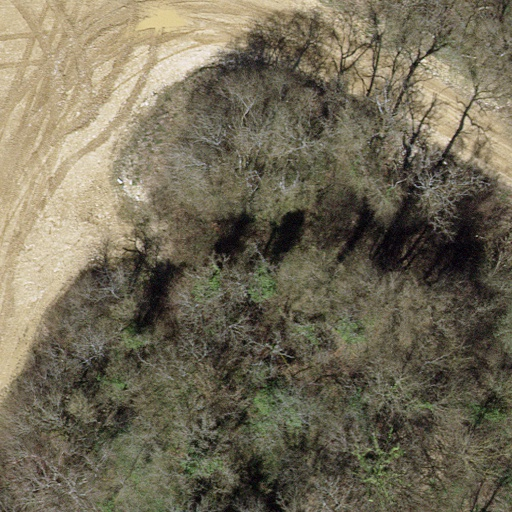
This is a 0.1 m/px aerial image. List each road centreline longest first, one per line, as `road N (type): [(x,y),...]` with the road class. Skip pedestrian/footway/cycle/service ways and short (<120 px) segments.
road 1 (track): [(147,0),(230,7),(386,74),(511,154)]
road 2 (track): [(115,0),(0,249)]
